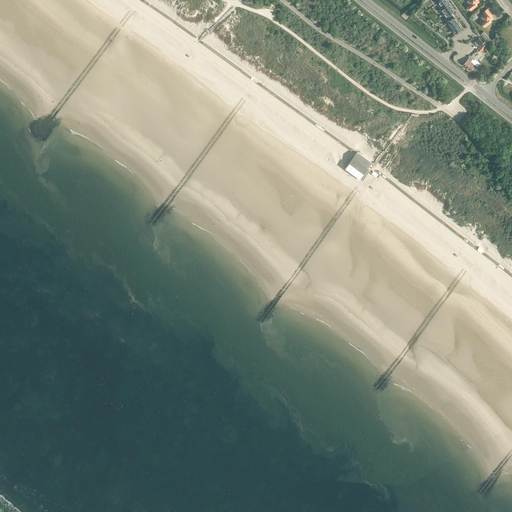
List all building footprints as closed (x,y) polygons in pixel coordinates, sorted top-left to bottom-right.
[(468,0),(471,4),(468,7),(466,8),(468,11),(470,9),(470,10),(474,8),(475,8),(475,6),(477,5),(476,3),(478,1),(476,0),(468,0)] [(441,9),(444,12),(446,11),(452,6),(449,3),(443,8),(441,9)] [(452,6),(446,11),(444,12),(446,16),(455,10),(452,6)] [(482,23),(484,27),(488,24),(489,24),(489,23),(491,21),(490,19),(492,18),(490,16),(492,14),(495,12),(490,6),(487,8),(484,11),(486,14),(482,17),(485,21),(482,23)] [(452,14),(448,17),(450,20),(447,22),(455,33),(462,28),(452,14)] [(486,40),(489,37),(484,31),(480,34),(486,40)] [(483,43),(477,50),(480,53),(486,46),(483,43)] [(469,57),(463,64),(470,70),(472,69),(475,71),(481,64),(473,58),(471,56),(470,55),(469,56),(468,57),(469,57)] [(364,173),(372,163),(357,152),(349,162),(364,173)]
